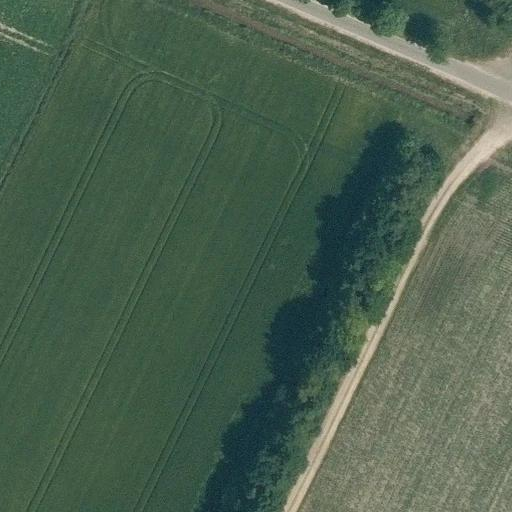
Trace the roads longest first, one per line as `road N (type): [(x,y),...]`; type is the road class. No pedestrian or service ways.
road 1 (track): [(511,130),(450,185),(291,511)]
road 2 (unclassified): [(305,0),(511,88)]
